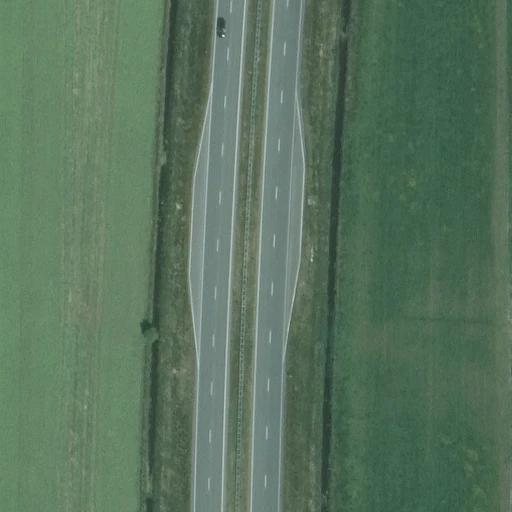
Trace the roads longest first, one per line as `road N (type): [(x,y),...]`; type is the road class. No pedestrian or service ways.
road 1 (trunk): [(232,0),(207,511)]
road 2 (trunk): [(264,511),(287,0)]
